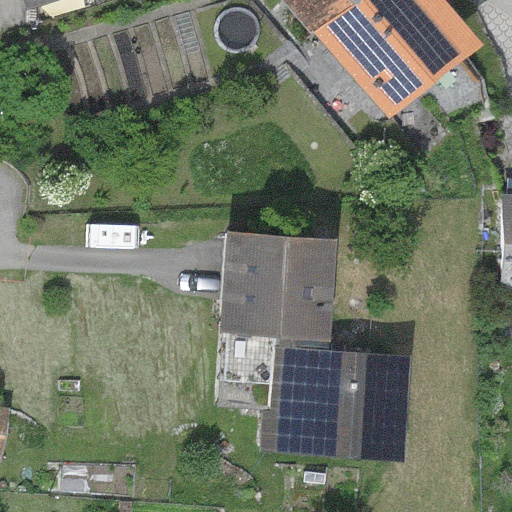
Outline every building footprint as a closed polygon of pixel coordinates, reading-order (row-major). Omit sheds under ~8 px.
[(284,0),(314,36),(386,122),(480,45),(442,0),(284,0)] [(511,196),(503,196),(501,291),(511,291),(511,196)] [(335,240),(228,234),(221,334),(329,341),(335,240)] [(410,357),(275,347),(271,409),(264,409),(260,452),(402,463),(410,357)] [(0,456),(8,410),(0,408),(0,456)]
